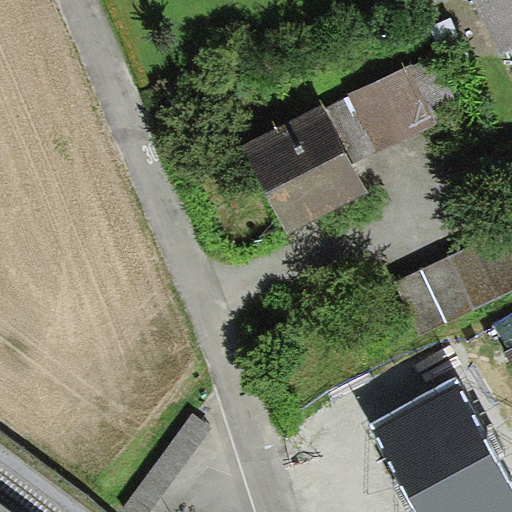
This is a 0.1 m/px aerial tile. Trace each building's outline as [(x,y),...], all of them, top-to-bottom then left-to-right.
[(511,0),(477,0),(502,51),(511,46),(511,0)] [(463,113),(435,53),(371,83),(320,107),(348,167),(463,113)] [(238,140),(278,233),(361,197),(348,167),(320,107),(238,140)] [(511,248),(503,230),(393,283),(418,336),(511,290),(511,248)] [(511,317),(493,327),(511,361),(511,317)] [(511,511),(511,487),(457,380),(372,423),(417,511),(511,511)]
